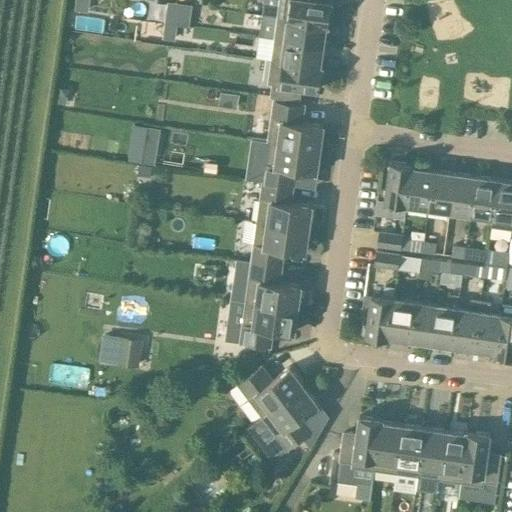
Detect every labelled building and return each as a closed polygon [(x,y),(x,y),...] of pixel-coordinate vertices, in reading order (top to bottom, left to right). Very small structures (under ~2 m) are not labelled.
[(265,0),(264,14),(326,23),(328,14),(330,14),(332,1),(323,0),(265,0)] [(167,8),(166,22),(177,24),(189,26),(191,12),(167,8)] [(264,14),(261,36),(275,38),(323,44),(326,23),(264,14)] [(166,22),(164,36),(175,38),(177,24),(166,22)] [(320,66),(323,44),(275,38),(272,59),(320,66)] [(319,75),(320,66),(272,59),(269,81),(273,82),(272,95),(299,99),(301,86),(320,88),(321,75),(319,75)] [(304,104),(274,100),(269,142),(320,149),(323,124),(302,121),(304,104)] [(135,172),(153,175),(162,126),(144,123),(135,172)] [(320,149),(269,142),(263,181),(293,185),(295,168),(317,171),(320,149)] [(385,201),(407,204),(412,166),(406,165),(406,163),(391,160),(385,201)] [(412,166),(407,204),(428,207),(434,169),(412,166)] [(455,172),(434,169),(428,207),(450,210),(455,172)] [(476,175),(455,172),(450,210),(471,213),(476,175)] [(476,175),(471,213),(492,216),(498,178),(476,175)] [(491,226),(504,228),(511,229),(511,180),(498,178),(493,216),(491,226)] [(293,185),(263,181),(258,221),(309,228),(312,204),(291,202),(293,185)] [(258,221),(252,261),(282,265),(284,248),(306,251),(309,228),(258,221)] [(402,237),(403,234),(379,231),(377,244),(401,248),(402,237)] [(422,251),(424,240),(402,237),(401,248),(422,251)] [(435,252),(436,242),(424,240),(422,251),(435,252)] [(465,257),(467,246),(453,244),(452,255),(465,257)] [(489,249),(467,246),(465,257),(487,259),(489,249)] [(375,263),(374,263),(398,266),(400,253),(376,250),(375,263)] [(495,251),(493,264),(497,264),(507,266),(509,253),(495,251)] [(420,267),(421,256),(400,253),(398,266),(407,268),(407,266),(420,267)] [(421,256),(420,267),(441,270),(441,269),(443,259),(421,256)] [(463,272),(464,262),(443,259),(441,269),(463,272)] [(282,265),(252,261),(246,301),(298,308),(301,285),(280,282),(282,265)] [(475,274),(477,264),(464,262),(463,272),(475,274)] [(486,265),(485,276),(506,278),(507,266),(497,264),(493,264),(487,263),(486,265)] [(372,294),(366,334),(382,337),(382,334),(389,335),(394,297),(395,287),(385,285),(384,296),(372,294)] [(410,338),(415,300),(394,297),(389,335),(410,338)] [(458,306),(453,344),(474,347),(481,299),(471,298),(469,307),(469,308),(458,306)] [(481,299),(474,347),(495,350),(501,312),(490,311),(491,301),(489,300),(481,299)] [(437,303),(415,300),(410,338),(431,341),(437,303)] [(246,301),(241,342),(271,346),(273,328),(295,331),(298,308),(246,301)] [(501,312),(495,350),(502,351),(502,353),(511,354),(511,303),(502,302),(501,312)] [(437,303),(431,341),(453,344),(458,306),(437,303)] [(105,335),(101,359),(118,361),(122,337),(105,335)] [(122,337),(118,361),(138,364),(140,352),(129,350),(130,338),(122,337)] [(262,365),(238,383),(262,414),(263,416),(304,384),(303,383),(290,366),(273,379),(262,365)] [(263,416),(249,426),(274,459),(288,449),(303,438),(312,430),(301,416),(319,403),(304,384),(263,416)] [(345,432),(338,481),(357,483),(355,495),(370,497),(374,469),(375,469),(382,420),(373,419),(373,417),(360,415),(358,433),(345,432)] [(382,420),(375,469),(397,472),(403,423),(382,420)] [(403,423),(397,472),(419,475),(420,465),(425,426),(403,423)] [(425,426),(420,465),(440,468),(441,468),(447,429),(425,426)] [(440,478),(438,492),(460,495),(462,481),(468,432),(447,429),(441,468),(440,468),(439,478),(440,478)] [(477,431),(477,434),(468,432),(462,481),(483,484),(484,480),(497,482),(501,454),(487,452),(490,433),(477,431)]
